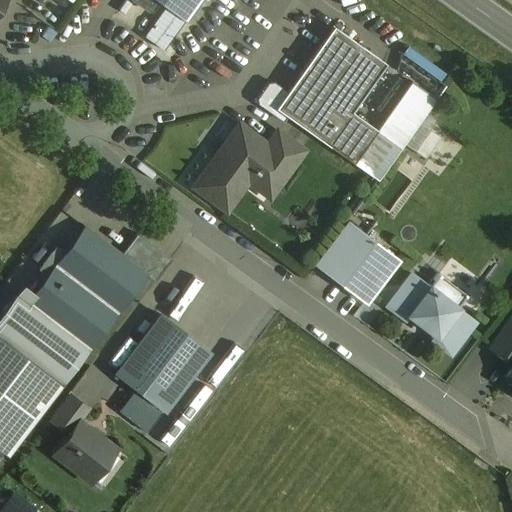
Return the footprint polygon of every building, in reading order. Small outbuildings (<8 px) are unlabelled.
[(156,1),(154,0),(132,0),(146,9),(150,9),(156,1)] [(154,0),(156,1),(183,20),(187,15),(194,6),(197,0),(154,0)] [(201,10),(194,6),(187,15),(194,19),(201,10)] [(284,92),(273,108),(284,116),(351,163),(374,130),(349,111),(383,63),(331,26),(284,92)] [(271,82),(266,83),(255,99),(256,103),(281,121),(284,116),(273,108),(284,92),(271,82)] [(237,125),(192,186),(224,208),(249,174),(253,177),(255,175),(272,188),(300,150),(275,132),(265,146),(237,125)] [(376,201),(394,214),(406,198),(400,193),(406,184),(395,176),(376,201)] [(395,259),(345,221),(313,264),(362,301),(395,259)] [(24,302),(24,303),(85,349),(143,274),(143,273),(119,254),(83,227),(63,252),(45,276),(24,302)] [(152,281),(169,259),(135,233),(119,254),(143,273),(143,274),(152,281)] [(53,245),(35,269),(45,276),(63,252),(53,245)] [(464,294),(436,274),(426,286),(409,273),(385,305),(404,319),(407,315),(411,318),(410,320),(426,332),(427,330),(431,333),(428,337),(447,352),(471,320),(454,307),(464,294)] [(85,349),(24,303),(24,302),(13,294),(0,310),(0,337),(58,383),(60,383),(85,349)] [(511,311),(487,347),(511,364),(511,362),(511,311)] [(158,315),(113,373),(161,410),(206,351),(158,315)] [(58,383),(0,337),(0,451),(3,454),(58,383)] [(511,362),(511,364),(502,377),(511,383),(511,362)] [(113,448),(77,421),(51,454),(88,481),(113,448)] [(38,511),(7,488),(0,497),(0,511),(38,511)]
